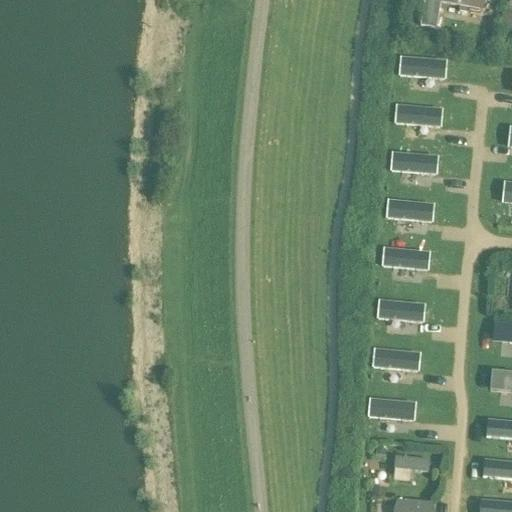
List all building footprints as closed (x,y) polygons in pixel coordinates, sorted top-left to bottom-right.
[(443,0),(443,4),(466,5),(466,12),(490,12),(490,0),(443,0)] [(429,30),(441,31),(443,11),(431,10),(429,30)] [(406,83),(449,80),(448,60),(405,62),(406,83)] [(403,131),(447,129),(446,110),(402,112),(403,131)] [(396,156),(398,178),(442,176),(441,154),(396,156)] [(438,224),(438,204),(394,203),(394,223),(438,224)] [(389,254),(390,273),(433,270),(432,252),(389,254)] [(429,325),(429,307),(385,307),(384,324),(429,325)] [(380,355),(379,373),(424,374),(424,355),(380,355)] [(374,399),(373,421),(419,422),(419,400),(374,399)] [(399,475),(434,476),(434,457),(399,456),(399,475)] [(511,476),(511,459),(501,461),(502,477),(511,476)] [(501,488),(499,469),(482,471),(484,490),(501,488)]
